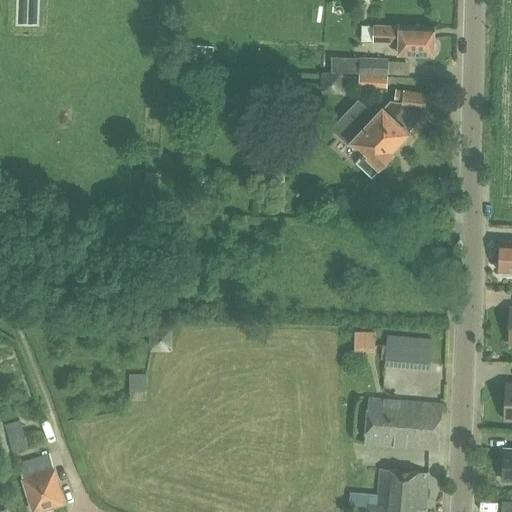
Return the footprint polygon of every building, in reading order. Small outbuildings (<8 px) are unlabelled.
[(400,26),(375,25),(374,42),(400,43),(399,54),(433,55),(433,52),(436,49),(436,44),(434,41),(434,27),(400,25),(400,26)] [(330,56),(330,72),(359,73),(359,75),(388,76),(389,58),(360,57),(330,56)] [(425,111),(427,93),(396,89),(395,101),(391,100),(376,116),(359,99),(337,123),(354,139),(352,140),(363,151),(361,154),(363,155),(357,161),(372,176),(381,167),(385,167),(389,164),(392,160),(394,157),(395,153),(391,150),(408,132),(408,131),(416,123),(415,123),(425,111)] [(511,241),(501,241),(500,271),(503,271),(506,275),(511,275),(511,241)] [(152,340),(172,340),(173,321),(152,320),(152,340)] [(375,352),(375,331),(355,331),(354,351),(375,352)] [(438,365),(439,334),(390,333),(390,364),(438,365)] [(130,373),(130,400),(147,400),(146,373),(130,373)] [(439,449),(442,404),(369,398),(365,443),(439,449)] [(13,451),(28,447),(20,420),(5,424),(13,451)] [(511,448),(504,448),(503,480),(511,480),(511,448)] [(34,511),(65,502),(50,454),(19,463),(34,511)] [(369,511),(425,511),(429,473),(381,469),(379,495),(378,505),(370,505),(369,511)]
